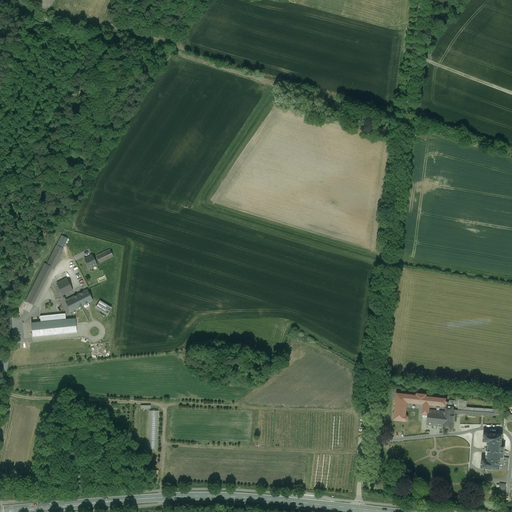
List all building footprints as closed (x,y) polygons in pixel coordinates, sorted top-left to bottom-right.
[(62,236),(55,250),(61,253),(68,239),(62,236)] [(110,249),(96,256),(99,263),(113,257),(110,249)] [(33,305),(52,269),(54,269),(62,253),(61,253),(55,250),(47,265),(45,264),(26,301),(33,305)] [(92,256),(85,259),(89,268),(96,265),(92,256)] [(66,279),(57,284),(63,295),(72,290),(66,279)] [(65,301),(71,311),(92,301),(87,290),(65,301)] [(111,308),(100,302),(98,306),(108,312),(111,308)] [(65,314),(40,317),(41,322),(31,323),(32,337),(76,333),(75,319),(65,320),(65,314)] [(467,401),(462,401),(462,400),(460,400),(460,401),(459,401),(458,410),(455,410),(455,413),(494,416),(494,414),(498,414),(499,410),(467,407),(467,401)] [(446,406),(445,406),(443,427),(443,429),(451,430),(451,427),(453,427),(455,413),(455,410),(453,410),(453,407),(446,406)] [(445,411),(428,409),(428,414),(428,417),(427,425),(432,425),(432,428),(436,428),(436,426),(443,427),(445,411)] [(502,434),(483,433),(483,442),(487,442),(486,459),(481,459),(481,468),(499,470),(507,471),(508,458),(504,458),(505,447),(501,447),(502,434)]
